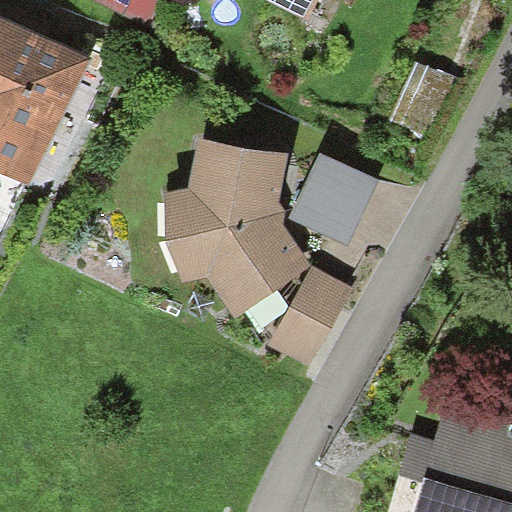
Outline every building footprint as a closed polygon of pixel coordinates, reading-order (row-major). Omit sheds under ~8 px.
[(102,0),(148,23),(159,0),(102,0)] [(266,0),(307,21),(318,0),(266,0)] [(22,25),(0,14),(0,171),(27,184),(88,57),(22,25)] [(289,138),(200,119),(189,171),(165,177),(183,266),(208,259),(236,303),(312,256),(296,231),(284,214),(287,203),(280,193),(289,138)] [(321,141),(289,209),(349,237),(381,169),(321,141)] [(313,258),(266,335),(309,361),(356,283),(313,258)] [(511,511),(511,403),(449,384),(434,432),(428,451),(422,469),(408,511),(511,511)] [(428,451),(434,432),(413,425),(401,461),(422,469),(428,451)]
